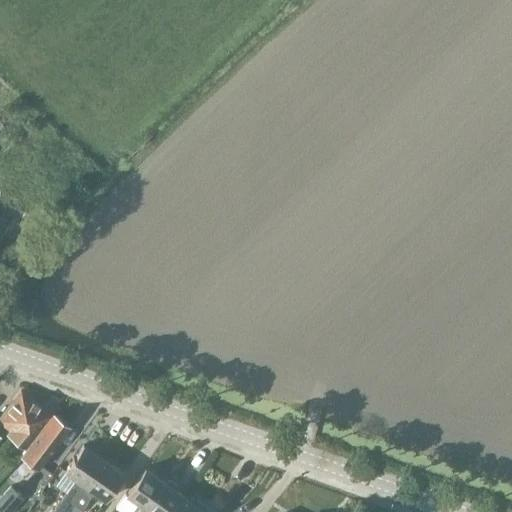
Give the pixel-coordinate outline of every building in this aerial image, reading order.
[(0,184),(0,201),(11,202),(12,185),(0,184)] [(18,246),(34,214),(18,205),(7,226),(0,222),(0,241),(2,238),(18,246)] [(52,406),(49,404),(46,403),(44,403),(42,405),(20,388),(0,415),(0,423),(8,430),(6,434),(24,448),(27,450),(54,413),(52,412),(53,409),(52,406)] [(71,426),(54,413),(27,450),(24,448),(19,455),(37,469),(71,426)] [(62,497),(52,511),(64,511),(71,503),(102,457),(83,444),(63,471),(75,479),(62,497)] [(105,500),(124,472),(102,457),(71,503),(80,509),(93,491),(105,500)] [(144,511),(146,509),(165,482),(144,467),(126,493),(125,492),(116,507),(123,511),(144,511)] [(174,511),(186,496),(176,489),(178,487),(178,484),(170,479),(167,480),(165,482),(146,509),(149,511),(174,511)] [(11,511),(24,497),(12,486),(0,499),(0,511),(11,511)] [(186,496),(174,511),(207,511),(210,508),(198,500),(195,500),(194,502),(186,496)]
